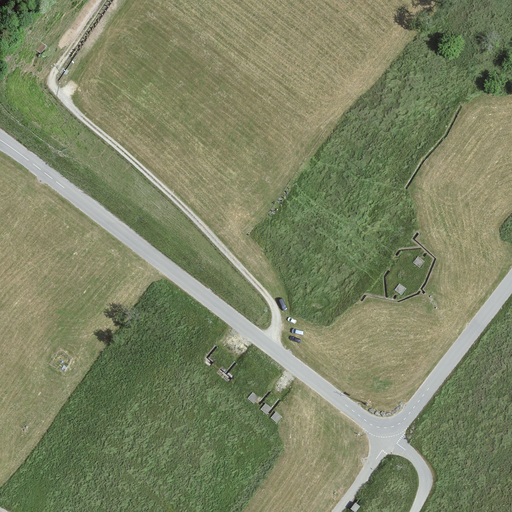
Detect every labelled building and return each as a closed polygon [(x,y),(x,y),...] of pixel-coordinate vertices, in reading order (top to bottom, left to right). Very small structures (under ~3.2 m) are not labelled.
[(424,262),(418,256),(413,262),(420,268),(424,262)] [(406,288),(399,284),(395,290),(401,295),(406,288)] [(259,397),(253,393),(248,399),(254,403),(259,397)] [(271,408),(265,403),(260,409),(266,414),(271,408)] [(281,417),(276,412),(271,418),(276,423),(281,417)]
